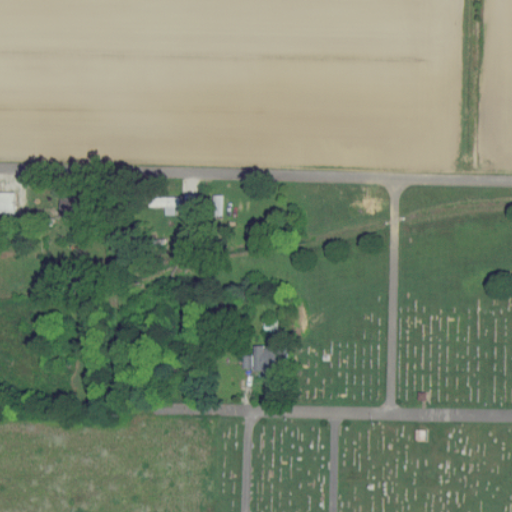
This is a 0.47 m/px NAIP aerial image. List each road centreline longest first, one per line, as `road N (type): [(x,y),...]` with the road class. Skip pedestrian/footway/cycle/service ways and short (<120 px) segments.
road 1 (residential): [(511,180),(0,170)]
road 2 (residential): [(511,417),(115,407)]
road 3 (residential): [(391,414),(396,178)]
road 4 (residential): [(115,407),(122,173)]
